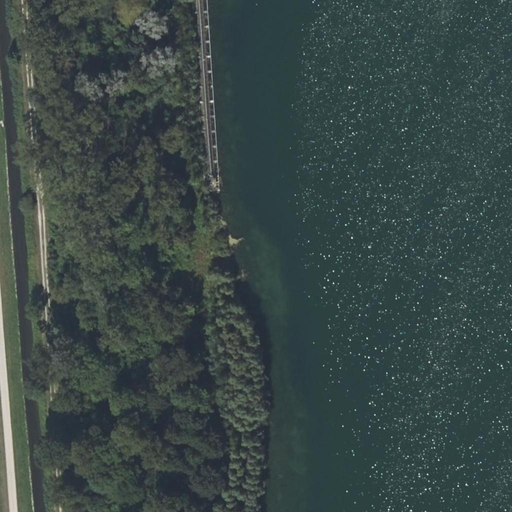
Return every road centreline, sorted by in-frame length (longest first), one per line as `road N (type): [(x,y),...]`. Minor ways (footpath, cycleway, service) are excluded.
road 1 (track): [(25,0),(62,511)]
road 2 (track): [(0,352),(12,511)]
